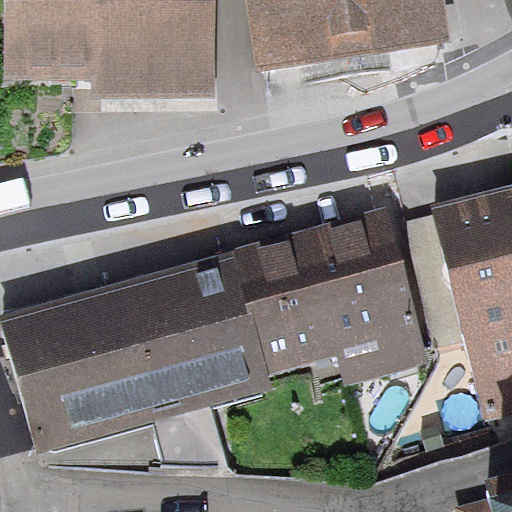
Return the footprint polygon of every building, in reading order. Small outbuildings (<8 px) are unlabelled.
[(2,0),(2,83),(91,84),(91,99),(213,99),(213,0),(2,0)] [(249,0),(261,72),(453,41),(446,0),(249,0)] [(511,185),(432,205),(487,425),(511,418),(511,185)] [(381,214),(236,256),(272,377),(336,358),(344,384),(424,361),(381,214)] [(272,377),(236,256),(5,324),(43,453),(274,385),(272,377)] [(490,499),(455,508),(455,511),(511,511),(511,475),(486,482),(490,499)]
